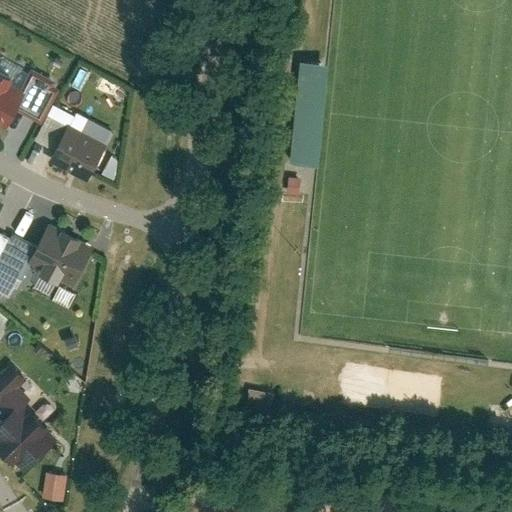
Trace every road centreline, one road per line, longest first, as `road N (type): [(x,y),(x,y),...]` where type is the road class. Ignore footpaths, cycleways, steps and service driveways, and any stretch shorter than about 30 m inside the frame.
road 1 (residential): [(139,511),(177,230)]
road 2 (residential): [(199,511),(440,511)]
road 3 (residential): [(177,230),(216,0)]
road 4 (residential): [(177,230),(0,161)]
